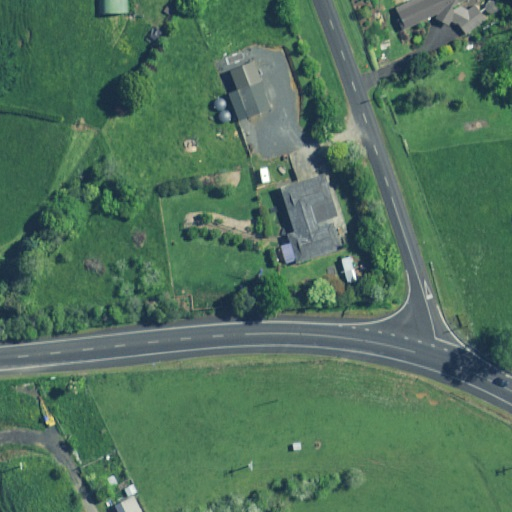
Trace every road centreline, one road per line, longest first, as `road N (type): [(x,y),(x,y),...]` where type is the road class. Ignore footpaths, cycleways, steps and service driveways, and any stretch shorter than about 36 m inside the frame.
road 1 (primary): [(0,358),(276,333),(354,338),(438,358)]
road 2 (unclassified): [(322,0),(426,301),(438,358)]
